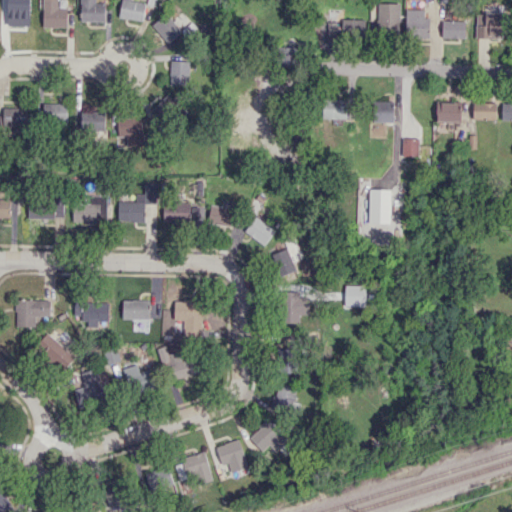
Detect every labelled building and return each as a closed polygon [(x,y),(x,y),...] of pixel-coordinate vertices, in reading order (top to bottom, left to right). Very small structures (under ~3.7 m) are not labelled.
[(7,0),(7,25),(29,25),(30,0),(7,0)] [(43,0),(43,27),(67,27),(67,8),(58,8),(57,0),(43,0)] [(105,21),(104,2),(96,2),(95,0),(80,0),(81,21),(105,21)] [(145,1),(135,0),(121,0),(119,17),(143,20),(145,1)] [(377,2),(376,29),(399,30),(399,3),(377,2)] [(430,16),(424,16),(425,9),(406,8),(405,36),(429,37),(430,16)] [(167,42),(181,31),(166,12),(152,24),(167,42)] [(509,12),(480,12),(480,37),(509,36),(509,12)] [(327,20),(328,37),(366,36),(366,19),(327,20)] [(441,37),(462,38),(462,20),(442,20),(441,37)] [(297,47),(278,46),(277,64),(296,66),(297,47)] [(189,84),(190,61),(170,60),(170,84),(189,84)] [(160,120),(177,104),(165,91),(148,107),(160,120)] [(345,99),(321,98),(320,117),(344,118),(345,99)] [(251,102),(235,101),(235,120),(251,120),(251,102)] [(393,101),(374,101),(374,121),(393,121),(393,101)] [(461,102),(436,101),(436,121),(460,122),(461,102)] [(495,102),(473,101),(472,118),(495,119),(495,102)] [(511,119),(511,101),(501,102),(501,120),(511,119)] [(42,122),(67,121),(66,102),(41,103),(42,122)] [(26,128),(27,108),(4,107),(3,127),(26,128)] [(105,130),(106,111),(80,110),(80,130),(105,130)] [(127,146),(144,144),(141,115),(116,118),(118,137),(126,136),(127,146)] [(402,155),(418,155),(418,138),(402,138),(402,155)] [(157,203),(157,183),(144,183),(144,194),(135,194),(135,201),(119,201),(118,221),(144,221),(144,203),(157,203)] [(369,223),(390,223),(390,189),(369,189),(369,223)] [(28,200),(28,219),(63,220),(64,193),(52,193),(52,201),(28,200)] [(0,216),(9,217),(10,199),(0,198),(0,216)] [(99,223),(98,201),(73,202),(73,224),(99,223)] [(163,205),(163,222),(199,224),(200,206),(163,205)] [(234,208),(210,205),(208,223),(232,226),(234,208)] [(274,229),(255,216),(244,231),(264,245),(274,229)] [(295,270),(287,247),(269,254),(278,277),(295,270)] [(344,306),(365,306),(366,285),(345,284),(344,306)] [(300,321),(299,315),(308,315),(308,290),(287,291),(288,322),(300,321)] [(36,326),(37,317),(50,318),(50,299),(16,299),(15,325),(36,326)] [(122,318),(134,318),(134,330),(148,330),(148,299),(122,299),(122,318)] [(201,337),(202,300),(175,299),(175,318),(183,318),(183,337),(201,337)] [(109,321),(109,302),(75,301),(74,319),(88,320),(88,326),(98,327),(98,321),(109,321)] [(76,353),(44,334),(35,349),(67,368),(76,353)] [(198,371),(188,347),(166,355),(176,380),(198,371)] [(275,349),(275,367),(292,367),(291,348),(275,349)] [(127,390),(150,390),(149,372),(138,373),(138,365),(126,366),(127,390)] [(81,372),(84,386),(75,388),(79,405),(104,400),(97,368),(81,372)] [(291,408),(290,384),(277,384),(278,395),(271,395),(271,409),(291,408)] [(288,441),(267,418),(248,435),(263,452),(269,446),(275,452),(288,441)] [(221,464),(227,462),(231,472),(249,466),(238,438),(215,447),(221,464)] [(158,471),(141,472),(143,490),(159,489),(158,471)] [(109,506),(127,501),(122,484),(104,489),(109,506)] [(0,488),(0,511),(11,511),(13,511),(2,487),(0,488)] [(99,511),(96,502),(67,511),(99,511)]
